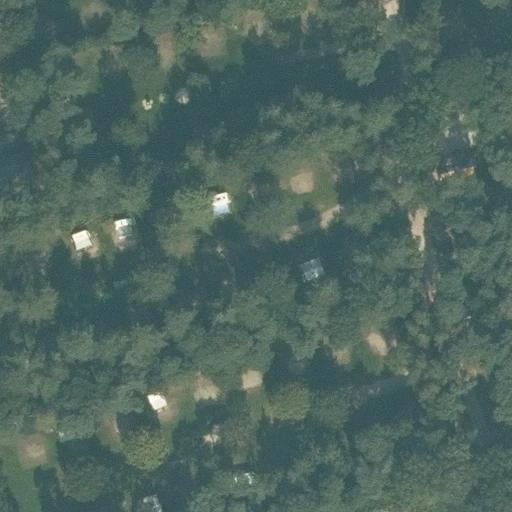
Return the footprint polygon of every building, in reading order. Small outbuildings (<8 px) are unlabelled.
[(32,34),(26,42),(42,53),(48,45),(32,34)] [(441,69),(436,80),(454,89),(459,78),(441,69)] [(294,113),(276,120),(279,129),(298,123),(294,113)] [(70,116),(61,119),(67,138),(77,135),(70,116)] [(251,128),(231,134),(234,143),(253,138),(251,128)] [(325,132),(302,138),(305,148),(328,141),(325,132)] [(240,157),(217,164),(220,174),(243,167),(240,157)] [(148,185),(125,192),(128,201),(151,194),(148,185)] [(225,211),(225,194),(209,194),(208,211),(225,211)] [(62,211),(39,218),(42,227),(65,220),(62,211)] [(111,220),(116,247),(138,243),(133,216),(111,220)] [(373,253),(359,254),(359,245),(335,247),(336,266),(374,263),(373,253)] [(296,257),(304,284),(324,278),(315,250),(296,257)] [(237,274),(213,280),(221,309),(245,303),(237,274)] [(354,288),(331,296),(334,305),(357,298),(354,288)] [(359,298),(336,305),(339,315),(362,307),(359,298)] [(83,318),(90,349),(113,344),(106,313),(83,318)] [(270,315),(248,323),(251,332),(273,325),(270,315)] [(276,325),(253,332),(256,342),(279,334),(276,325)] [(50,361),(67,356),(61,336),(44,341),(50,361)] [(180,344),(157,352),(161,361),(183,354),(180,344)] [(276,352),(279,372),(304,368),(301,348),(276,352)] [(184,355),(161,362),(164,372),(187,364),(184,355)] [(91,373),(68,381),(71,390),(94,383),(91,373)] [(98,382),(76,390),(79,399),(101,392),(98,382)] [(7,400),(0,402),(0,412),(10,410),(7,400)] [(8,412),(0,414),(0,424),(11,421),(8,412)] [(360,429),(347,431),(350,451),(364,449),(360,429)] [(14,445),(22,474),(50,467),(42,438),(14,445)] [(311,467),(332,463),(329,445),(307,449),(311,467)] [(406,457),(383,464),(386,473),(409,466),(406,457)] [(223,473),(228,492),(252,486),(247,467),(223,473)] [(315,485),(293,492),(296,502),(318,495),(315,485)] [(106,511),(106,503),(89,504),(89,511),(106,511)]
